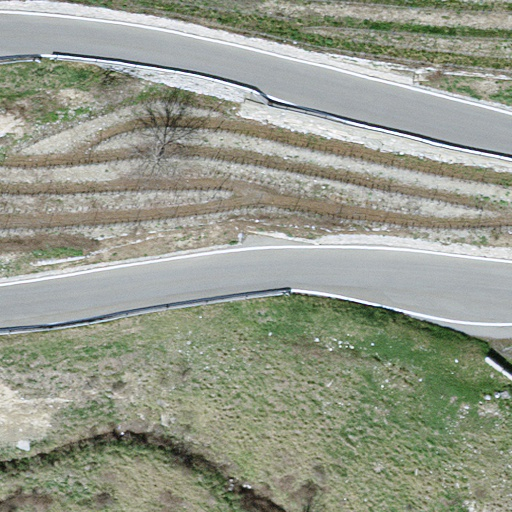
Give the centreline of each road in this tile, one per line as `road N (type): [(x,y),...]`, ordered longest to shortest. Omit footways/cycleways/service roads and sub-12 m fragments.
road 1 (tertiary): [(511,137),(174,50),(0,34)]
road 2 (tertiary): [(0,306),(281,269),(511,290)]
